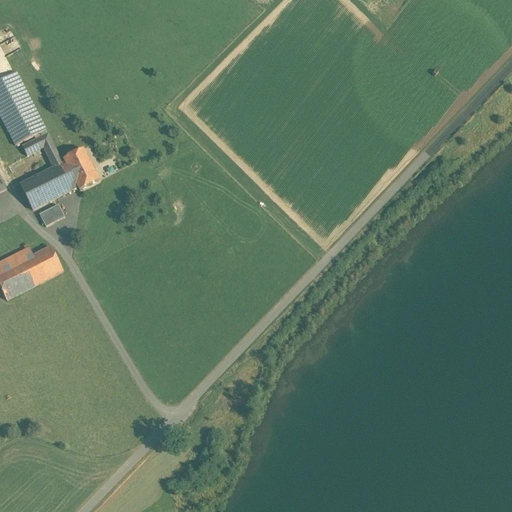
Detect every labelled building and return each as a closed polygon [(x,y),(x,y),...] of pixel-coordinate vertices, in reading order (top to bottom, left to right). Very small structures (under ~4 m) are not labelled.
[(66,165),(20,74),(0,84),(0,117),(17,151),(24,148),(30,160),(47,152),(56,170),(66,165)] [(104,184),(89,151),(66,162),(81,195),(104,184)] [(56,170),(21,186),(34,214),(80,193),(66,165),(56,170)] [(0,223),(18,215),(2,179),(0,180),(0,223)] [(61,206),(41,216),(47,229),(67,220),(61,206)] [(31,249),(0,264),(0,289),(8,306),(68,277),(54,248),(35,257),(31,249)]
